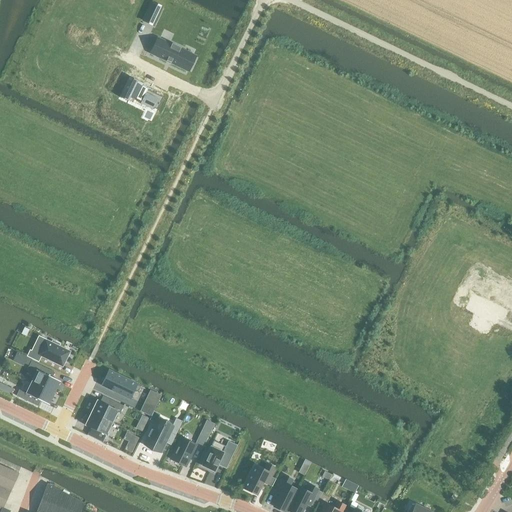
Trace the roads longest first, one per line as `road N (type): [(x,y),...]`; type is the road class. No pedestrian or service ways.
road 1 (residential): [(88,41),(214,100),(262,0)]
road 2 (residential): [(291,0),(511,104)]
road 3 (residential): [(56,431),(250,511)]
